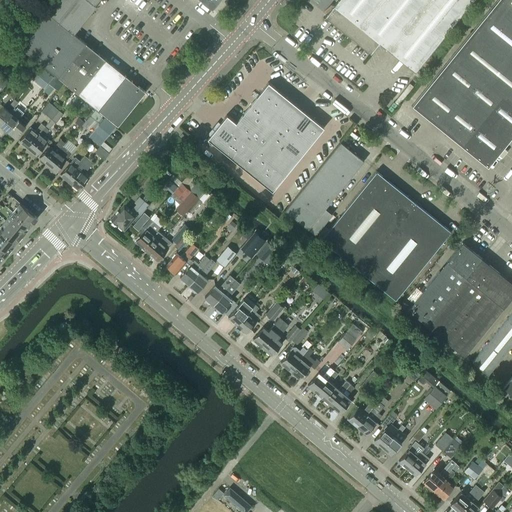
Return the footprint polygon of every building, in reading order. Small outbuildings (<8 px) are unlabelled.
[(218,0),(50,0),(43,9),(45,11),(18,44),(117,125),(145,91),(74,33),(96,6),(95,4),(98,0),(201,0),(212,8),(218,0)] [(415,71),(472,0),(337,0),(325,16),(371,53),(379,42),(415,71)] [(511,136),(511,0),(497,0),(413,105),(488,166),(511,136)] [(268,81),(257,95),(267,103),(278,90),(268,81)] [(29,85),(22,93),(28,98),(35,90),(29,85)] [(278,90),(267,103),(276,111),(287,97),(278,90)] [(257,95),(250,104),(277,127),(285,118),(276,111),(267,103),(257,95)] [(287,97),(276,111),(285,118),(296,104),(287,97)] [(0,124),(0,125),(14,108),(18,103),(14,99),(10,105),(12,107),(9,111),(3,106),(0,109),(0,124)] [(49,102),(42,110),(51,119),(59,110),(49,102)] [(250,104),(242,113),(270,136),(277,127),(250,104)] [(296,104),(285,118),(294,125),(305,111),(296,104)] [(17,107),(16,109),(14,108),(0,125),(8,131),(22,114),(24,113),(17,107)] [(59,110),(51,119),(55,122),(56,123),(63,114),(59,110)] [(103,117),(95,110),(85,122),(93,129),(103,117)] [(305,111),(294,125),(303,132),(314,119),(305,111)] [(235,122),(245,130),(254,137),(263,145),(270,136),(242,113),(235,122)] [(15,137),(29,120),(22,114),(8,131),(15,137)] [(226,114),(219,123),(238,138),(245,130),(235,122),(226,114)] [(114,128),(116,127),(104,117),(92,131),(104,141),(111,133),(114,128)] [(285,118),(277,127),(306,150),(313,141),(303,132),(294,125),(285,118)] [(314,119),(303,132),(313,141),(324,127),(314,119)] [(36,155),(49,140),(44,135),(52,126),(48,123),(45,126),(28,147),(31,150),(31,152),(34,154),(35,154),(36,155)] [(219,123),(214,130),(232,145),(238,138),(219,123)] [(28,147),(45,126),(41,124),(35,131),(31,127),(19,140),(20,141),(20,143),(23,145),(24,145),(28,147)] [(277,127),(270,136),(298,158),(306,150),(277,127)] [(214,130),(207,138),(226,153),(232,145),(214,130)] [(232,145),(226,153),(235,161),(254,137),(245,130),(238,138),(232,145)] [(270,136),(263,145),(291,167),(298,158),(270,136)] [(254,137),(235,161),(244,168),(256,154),(263,145),(254,137)] [(46,163),(48,164),(57,153),(63,146),(65,143),(61,140),(60,139),(52,148),(49,145),(39,157),(41,158),(41,160),(42,161),(43,162),(44,163),(46,163)] [(318,216),(364,160),(361,158),(362,158),(342,142),(341,142),(340,141),(338,144),(286,211),(308,228),(318,216)] [(103,142),(95,152),(104,160),(104,159),(109,153),(108,152),(111,148),(103,142)] [(263,145),(256,154),(265,161),(274,168),(284,176),(291,167),(263,145)] [(56,171),(66,160),(62,157),(68,150),(63,146),(57,153),(48,164),(56,171)] [(256,154),(244,168),(253,176),(265,161),(256,154)] [(70,162),(60,174),(70,182),(89,159),(84,155),(80,161),(75,157),(70,162)] [(89,159),(70,182),(79,189),(89,177),(82,171),(85,167),(87,169),(93,162),(89,159)] [(265,161),(253,176),(262,183),(274,168),(265,161)] [(274,168),(262,183),(272,191),(284,176),(274,168)] [(395,299),(451,231),(433,216),(376,170),(339,216),(321,239),(395,299)] [(188,209),(198,197),(206,187),(198,180),(189,189),(191,190),(184,199),(180,203),(188,209)] [(182,182),(175,190),(184,199),(191,190),(189,189),(182,182)] [(123,204),(111,219),(111,222),(114,224),(117,224),(123,230),(136,215),(138,216),(148,204),(139,196),(134,202),(136,204),(131,210),(123,204)] [(37,217),(24,207),(20,203),(12,212),(29,226),(37,217)] [(146,220),(151,214),(146,210),(141,216),(146,220)] [(29,226),(12,212),(5,220),(22,234),(29,226)] [(22,234),(5,220),(0,226),(0,230),(15,243),(22,234)] [(142,247),(153,234),(154,234),(150,231),(154,227),(150,224),(135,241),(142,247)] [(15,243),(0,230),(0,244),(8,251),(15,243)] [(150,254),(165,237),(157,230),(154,234),(143,247),(150,254)] [(251,257),(265,241),(254,232),(240,248),(251,257)] [(176,243),(182,237),(177,233),(172,240),(176,243)] [(157,260),(172,243),(165,237),(150,254),(157,260)] [(179,249),(186,241),(182,237),(175,246),(179,249)] [(176,274),(199,246),(193,241),(188,247),(189,248),(184,253),(183,253),(180,256),(176,253),(175,254),(174,254),(172,257),(172,258),(166,265),(171,270),(170,271),(173,273),(174,272),(176,274)] [(256,254),(267,263),(273,256),(269,253),(274,246),(267,241),(256,254)] [(436,332),(492,265),(463,242),(408,309),(436,332)] [(8,251),(0,244),(0,259),(1,260),(8,251)] [(225,266),(235,253),(227,246),(216,259),(225,266)] [(188,284),(210,259),(205,254),(200,259),(201,260),(198,263),(194,259),(180,277),(181,278),(181,280),(184,282),(186,282),(188,284)] [(197,292),(208,279),(204,276),(216,262),(211,257),(210,259),(188,284),(192,287),(192,289),(194,291),(196,290),(197,292)] [(511,296),(511,281),(492,265),(436,332),(464,355),(511,296)] [(213,304),(230,284),(234,279),(229,275),(221,285),(222,285),(219,289),(214,285),(204,297),(205,298),(205,300),(208,302),(210,302),(213,304)] [(312,289),(322,298),(328,292),(317,283),(312,289)] [(222,312),(232,299),(225,294),(226,292),(228,293),(230,292),(231,293),(235,288),(230,284),(213,304),(216,307),(216,309),(218,311),(221,311),(222,312)] [(250,309),(254,304),(251,300),(246,306),(250,309)] [(273,319),(283,307),(276,301),(266,313),(273,319)] [(256,320),(260,315),(255,311),(258,307),(254,304),(250,309),(247,313),(237,325),(240,328),(241,330),(243,332),(245,332),(246,333),(256,320)] [(237,325),(247,313),(238,305),(228,317),(229,318),(229,320),(231,322),(233,322),(237,325)] [(488,374),(511,344),(511,312),(472,361),(488,374)] [(262,348),(280,325),(276,322),(269,331),(263,326),(252,339),(254,340),(254,341),(262,348)] [(361,331),(352,323),(338,341),(347,348),(361,331)] [(272,355),(282,342),(284,338),(280,335),(284,329),(280,325),(262,348),(269,354),(271,354),(272,355)] [(289,341),(299,329),(295,325),(285,337),(289,341)] [(308,332),(303,328),(292,340),(297,344),(308,332)] [(289,370),(306,350),(303,347),(300,351),(295,347),(293,347),(280,362),(281,363),(281,364),(284,367),(286,366),(289,370)] [(299,378),(310,366),(313,369),(324,357),(319,353),(318,354),(309,347),(308,349),(307,348),(306,350),(289,370),(294,374),(294,375),(297,377),(298,377),(299,378)] [(420,375),(409,365),(404,372),(415,382),(420,375)] [(315,392),(326,379),(329,376),(333,379),(338,373),(330,366),(322,375),(318,372),(307,385),(309,386),(308,387),(312,390),(312,389),(315,392)] [(377,375),(372,372),(359,388),(363,392),(377,375)] [(511,395),(511,376),(503,388),(511,395)] [(324,398),(334,385),(326,379),(315,392),(318,394),(318,395),(322,398),(322,397),(324,398)] [(332,405),(350,383),(346,380),(339,389),(334,385),(324,398),(325,399),(324,400),(328,404),(328,403),(332,405)] [(451,391),(438,380),(424,398),(436,408),(451,391)] [(340,412),(351,399),(346,395),(354,387),(350,383),(332,405),(334,408),(334,409),(338,412),(338,411),(340,412)] [(356,426),(374,405),(370,402),(363,411),(357,406),(347,419),(349,420),(349,421),(351,423),(353,423),(356,426)] [(366,434),(376,422),(371,417),(378,408),(374,405),(356,426),(360,429),(361,431),(364,433),(365,433),(366,434)] [(394,420),(388,415),(382,423),(385,426),(388,427),(394,420)] [(409,440),(419,428),(413,423),(403,435),(409,440)] [(382,447),(392,435),(384,428),(373,440),(377,443),(377,444),(380,447),(381,447),(382,447)] [(424,433),(419,428),(409,440),(414,445),(424,433)] [(435,444),(443,450),(453,438),(445,432),(435,444)] [(391,454),(403,440),(399,437),(397,439),(392,435),(382,447),(383,448),(383,449),(386,452),(387,452),(391,454)] [(453,438),(443,450),(450,457),(461,445),(453,438)] [(406,468),(417,455),(408,449),(398,461),(401,464),(402,465),(405,467),(406,467),(406,468)] [(415,475),(425,463),(429,458),(421,451),(417,455),(406,468),(408,469),(408,470),(410,472),(412,472),(415,475)] [(503,459),(511,466),(511,455),(509,453),(503,459)] [(433,489),(455,463),(450,460),(446,466),(440,472),(442,474),(441,476),(433,469),(423,481),(424,482),(424,483),(427,486),(429,486),(433,489)] [(482,460),(477,465),(469,474),(474,479),(487,464),(482,460)] [(465,470),(469,474),(477,465),(473,461),(465,470)] [(443,498),(453,485),(445,479),(446,477),(449,479),(459,467),(455,463),(433,489),(437,493),(437,494),(440,497),(441,497),(443,498)] [(483,500),(488,503),(497,492),(503,485),(499,481),(483,500)] [(459,511),(479,489),(475,485),(465,496),(460,492),(450,504),(459,511)] [(218,500),(224,493),(218,488),(212,495),(218,500)] [(459,511),(475,511),(479,508),(474,503),(483,492),(479,489),(459,511)] [(228,490),(219,501),(232,511),(248,511),(251,510),(228,490)] [(497,492),(488,503),(492,507),(502,495),(497,492)]
